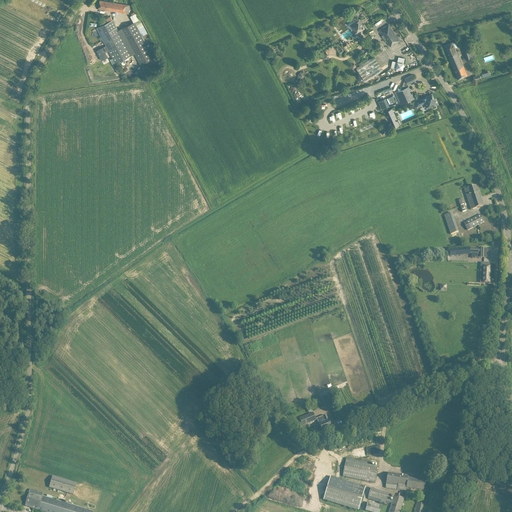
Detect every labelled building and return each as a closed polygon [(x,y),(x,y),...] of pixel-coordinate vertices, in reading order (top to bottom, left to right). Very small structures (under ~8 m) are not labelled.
[(130,5),(125,4),(99,0),(98,9),(129,13),(130,5)] [(352,22),(347,25),(351,30),(352,29),(354,33),(355,32),(357,32),(358,33),(361,31),(362,32),(367,29),(364,24),(362,25),(362,24),(363,23),(360,19),(359,20),(357,17),(358,16),(358,15),(359,14),(358,12),(356,13),(356,12),(350,16),(354,23),(353,23),(352,22)] [(116,64),(132,56),(135,55),(140,65),(154,58),(142,36),(148,33),(140,18),(118,30),(113,20),(97,28),(116,64)] [(397,36),(389,24),(379,31),(384,39),(385,39),(390,47),(400,40),(397,36)] [(97,39),(91,42),(96,52),(102,49),(97,39)] [(452,42),(443,46),(458,80),(467,76),(452,42)] [(471,46),(462,49),(465,60),(474,57),(471,46)] [(363,81),(382,70),(373,56),(355,67),(363,81)] [(391,67),(402,70),(404,63),(403,63),(404,58),(398,57),(397,62),(392,61),(391,67)] [(142,78),(147,75),(146,73),(151,70),(148,64),(137,69),(142,78)] [(405,78),(407,83),(415,80),(412,75),(405,78)] [(410,94),(409,91),(411,90),(410,86),(395,93),(400,104),(415,97),(413,93),(410,94)] [(422,104),(421,103),(423,103),(425,103),(426,107),(429,105),(430,106),(432,105),(433,107),(438,105),(436,100),(434,100),(432,95),(420,100),(419,99),(414,101),(416,107),(422,104)] [(399,125),(392,108),(386,111),(394,127),(399,125)] [(466,193),(467,197),(471,210),(483,206),(479,194),(476,186),(463,190),(464,194),(466,193)] [(459,201),(462,212),(467,211),(463,199),(459,201)] [(452,213),(444,216),(451,234),(459,232),(452,213)] [(468,230),(480,224),(484,222),(481,215),(464,223),(468,230)] [(484,258),(485,248),(479,248),(478,248),(471,248),(470,254),(478,254),(478,257),(484,258)] [(490,265),(490,263),(483,263),(483,269),(481,269),(480,283),(490,283),(491,266),(490,265)] [(326,395),(321,397),(325,406),(330,404),(326,395)] [(314,412),(300,417),(303,425),(317,420),(314,412)] [(325,421),(319,424),(322,432),(332,428),(326,415),(323,417),(325,421)] [(375,482),(377,472),(378,467),(370,466),(370,463),(346,459),(343,476),(375,482)] [(406,488),(419,490),(424,491),(425,485),(425,480),(408,478),(408,476),(388,473),(386,488),(406,491),(406,488)] [(73,495),(77,483),(53,476),(49,488),(73,495)] [(358,510),(365,487),(331,476),(324,500),(358,510)] [(392,494),(371,488),(368,496),(389,503),(392,494)] [(46,511),(93,511),(94,511),(29,492),(25,506),(46,511)] [(315,506),(315,504),(273,494),(272,497),(292,502),(292,505),(303,508),(303,506),(311,508),(311,505),(315,506)] [(394,496),(389,511),(400,511),(405,499),(394,496)] [(421,511),(423,504),(417,503),(415,511),(421,511)]
